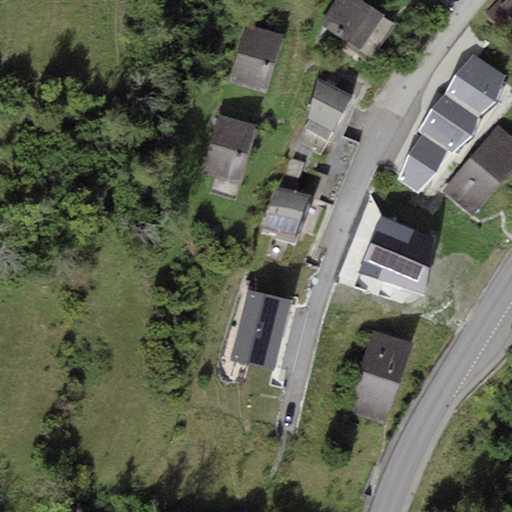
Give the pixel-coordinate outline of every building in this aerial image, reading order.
[(383,17),(355,0),(338,0),(324,23),(364,48),(383,17)] [(511,0),(508,0),(501,7),(511,19),(511,0)] [(284,39),(247,29),(230,88),(267,99),(284,39)] [(429,148),(395,185),(418,206),(511,104),(511,89),(481,61),(414,134),(429,148)] [(351,100),(319,80),(308,123),(332,138),(351,100)] [(256,130),(221,119),(202,177),(236,189),(256,130)] [(511,143),(495,129),(447,182),(478,211),(511,173),(511,143)] [(311,211),(278,198),(264,233),(296,246),(311,211)] [(275,327),(250,319),(243,342),(239,340),(232,361),(261,370),(275,327)] [(415,348),(373,333),(346,411),(388,426),(415,348)]
